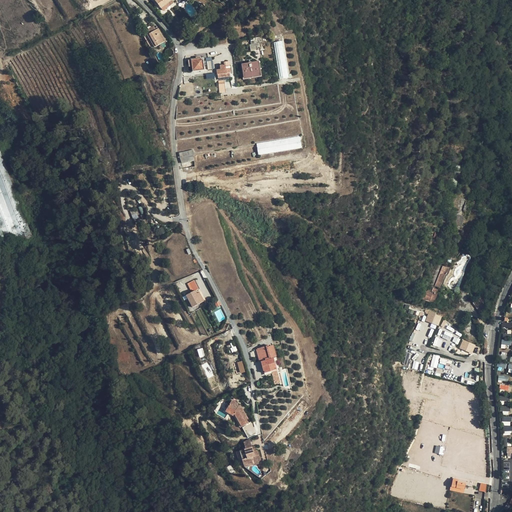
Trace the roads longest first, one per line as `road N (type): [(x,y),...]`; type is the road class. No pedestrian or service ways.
road 1 (residential): [(139,0),(180,51),(172,113),(184,222),(244,349),(259,430)]
road 2 (unclassified): [(492,511),(489,358),(511,278)]
